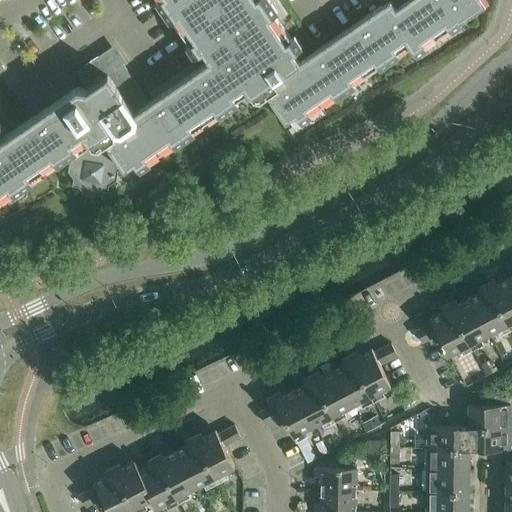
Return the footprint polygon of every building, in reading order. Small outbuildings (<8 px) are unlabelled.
[(107,73),(86,88),(77,86),(0,138),(0,197),(63,154),(71,165),(69,171),(74,178),(81,179),(80,186),(85,193),(91,194),(98,190),(100,183),(106,184),(114,179),(115,173),(114,170),(119,167),(122,170),(132,164),(135,169),(245,93),(247,97),(260,88),(284,123),(294,116),(296,119),(305,112),(307,114),(407,46),(410,51),(420,44),(422,47),(484,5),(480,0),(388,0),(298,62),(292,53),(295,51),(288,40),(290,39),(273,13),(272,13),(262,0),(161,0),(173,18),(190,43),(198,53),(202,50),(209,59),(148,101),(113,50),(98,60),(107,73)] [(444,315),(431,322),(415,330),(421,342),(438,333),(448,353),(511,318),(511,278),(497,286),(493,278),(479,286),(483,294),(459,307),(454,299),(440,306),(444,315)] [(266,398),(265,398),(269,406),(258,412),(264,423),(281,414),(292,435),(389,382),(379,364),(396,355),(390,343),(361,358),(356,350),(342,358),(346,366),(323,378),(318,370),(303,378),(307,386),(284,399),(280,390),(266,398)] [(491,359),(481,364),(486,375),(496,370),(491,359)] [(494,392),(468,392),(468,425),(468,426),(474,427),(509,427),(509,405),(494,405),(494,392)] [(376,416),(362,423),(366,431),(380,424),(376,416)] [(78,495),(84,507),(101,498),(108,511),(121,511),(150,497),(155,506),(234,465),(223,445),(240,437),(233,424),(204,440),(200,432),(185,440),(189,447),(166,460),(162,452),(148,459),(152,467),(141,473),(136,465),(123,472),(118,463),(103,471),(108,479),(78,495)] [(432,424),(427,424),(426,447),(461,448),(468,448),(468,426),(468,425),(462,425),(432,424)] [(474,427),(468,426),(468,448),(468,450),(469,450),(473,450),(508,450),(508,449),(509,427),(474,427)] [(390,447),(399,447),(399,431),(390,430),(390,447)] [(368,439),(367,455),(379,456),(379,440),(368,439)] [(308,441),(299,446),(307,462),(316,457),(308,441)] [(399,447),(390,447),(389,462),(398,462),(399,447)] [(461,448),(426,447),(426,469),(468,469),(469,457),(469,450),(468,450),(468,448),(461,448)] [(319,489),(355,490),(356,467),(314,467),(314,476),(319,477),(319,489)] [(468,469),(426,469),(426,491),(468,491),(468,469)] [(389,474),(389,491),(398,491),(398,474),(389,474)] [(355,490),(319,489),(319,503),(313,503),(313,511),(355,511),(355,490)] [(389,491),(389,506),(398,506),(398,491),(389,491)] [(425,511),(468,511),(468,491),(426,491),(425,511)]
